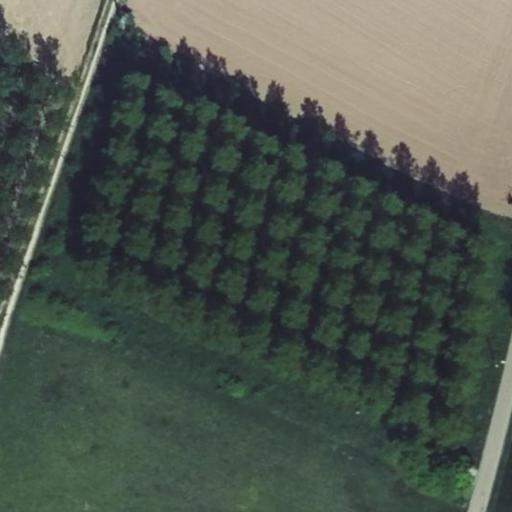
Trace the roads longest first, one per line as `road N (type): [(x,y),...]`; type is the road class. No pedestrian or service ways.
road 1 (track): [(110,0),(0,334)]
road 2 (residential): [(511,374),(478,511)]
